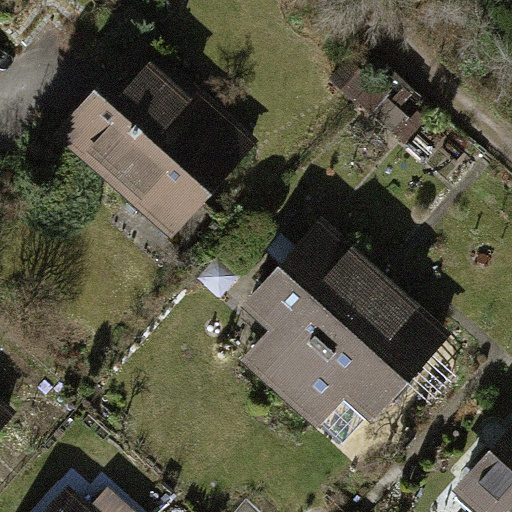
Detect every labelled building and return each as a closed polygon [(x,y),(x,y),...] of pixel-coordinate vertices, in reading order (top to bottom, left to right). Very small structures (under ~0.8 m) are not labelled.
[(50,134),(107,182),(190,85),(133,37),(50,134)] [(107,182),(164,231),(247,134),(190,85),(107,182)] [(236,303),(260,324),(233,354),(271,388),(378,269),(317,214),(236,303)] [(445,329),(378,269),(271,388),(313,426),(340,396),(365,418),(445,329)] [(511,511),(511,420),(453,486),(477,507),(472,511),(511,511)] [(88,511),(61,488),(39,511),(88,511)]
